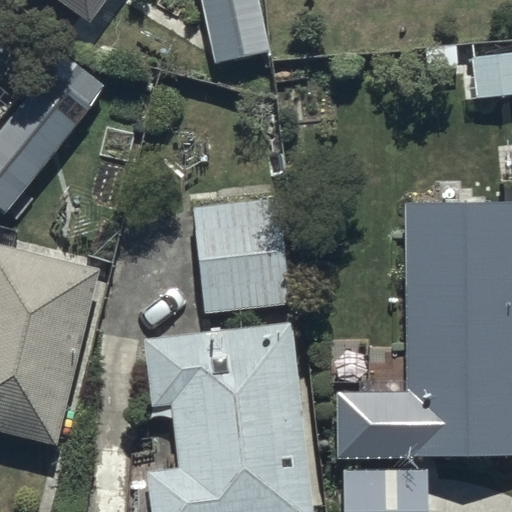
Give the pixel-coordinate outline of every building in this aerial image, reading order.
[(70,0),(88,12),(96,0),(70,0)] [(257,0),(200,0),(213,58),(222,56),(230,90),(276,80),(257,0)] [(511,44),(470,48),(474,90),(511,86),(511,44)] [(0,116),(23,94),(0,75),(0,116)] [(23,94),(0,116),(0,206),(14,219),(33,198),(22,189),(69,131),(23,94)] [(511,191),(404,193),(406,379),(334,381),(335,449),(511,446),(511,191)] [(279,192),(190,201),(201,305),(290,295),(279,192)] [(0,419),(55,433),(98,259),(0,234),(0,419)] [(310,511),(290,313),(141,328),(149,396),(169,394),(175,456),(144,459),(149,511),(310,511)] [(426,511),(425,460),(340,462),(342,511),(426,511)]
